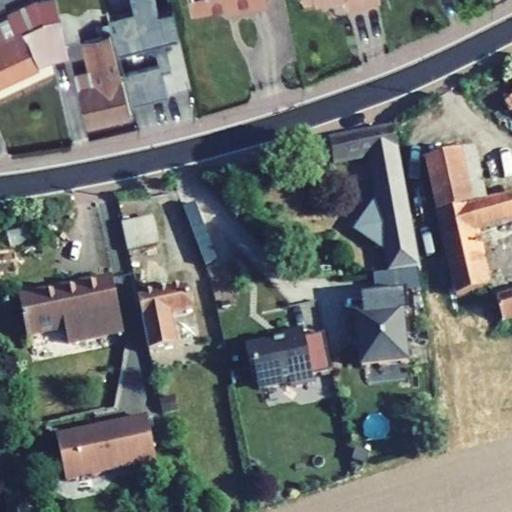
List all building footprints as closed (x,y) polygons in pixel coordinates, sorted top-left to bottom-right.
[(104,0),(105,8),(134,8),(133,0),(104,0)] [(183,0),(186,13),(226,5),(228,12),(259,6),(257,0),(183,0)] [(291,0),(293,10),(333,3),(334,8),(348,6),(347,0),(291,0)] [(64,3),(47,5),(48,12),(51,35),(54,58),(72,55),(64,3)] [(48,12),(37,18),(47,62),(54,58),(51,35),(48,12)] [(37,18),(0,38),(0,86),(47,62),(37,18)] [(103,36),(79,40),(85,71),(68,74),(78,127),(121,119),(103,36)] [(125,115),(178,103),(170,69),(146,74),(143,60),(114,65),(125,115)] [(390,251),(407,248),(388,131),(324,143),(328,165),(355,160),(364,208),(375,206),(378,226),(385,225),(390,251)] [(421,164),(437,212),(487,197),(472,149),(421,164)] [(511,189),(487,197),(437,212),(453,263),(462,292),(496,282),(481,231),(511,221),(511,189)] [(122,220),(126,249),(157,244),(152,216),(122,220)] [(125,334),(113,277),(20,297),(28,336),(65,328),(69,345),(125,334)] [(186,281),(137,291),(148,347),(176,341),(170,310),(191,305),(186,281)] [(511,289),(500,293),(506,318),(511,316),(511,289)] [(333,394),(321,330),(248,343),(260,407),(333,394)] [(148,347),(135,349),(140,371),(153,368),(148,347)] [(55,430),(62,478),(154,465),(148,417),(55,430)]
